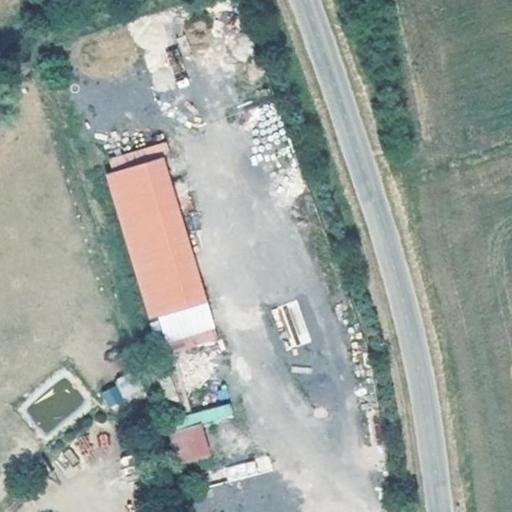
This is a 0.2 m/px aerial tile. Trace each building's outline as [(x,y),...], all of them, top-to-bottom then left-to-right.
[(163,156),(106,174),(150,318),(206,301),(163,156)] [(296,300),(277,308),(293,349),(312,342),(296,300)] [(135,373),(101,389),(110,408),(144,392),(135,373)] [(172,431),(232,415),(229,404),(169,419),(172,431)] [(172,430),(177,464),(209,459),(204,425),(172,430)] [(228,483),(272,469),(267,455),(223,469),(228,483)]
